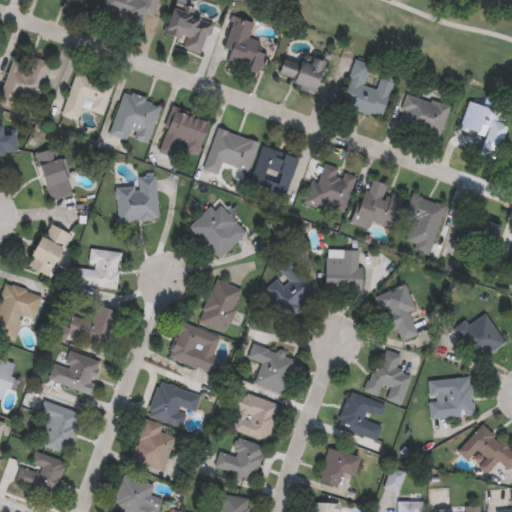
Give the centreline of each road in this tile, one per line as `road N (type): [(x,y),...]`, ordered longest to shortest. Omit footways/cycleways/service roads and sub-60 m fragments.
road 1 (residential): [(0,12),(511,197)]
road 2 (residential): [(80,511),(165,276)]
road 3 (residential): [(341,331),(278,511)]
